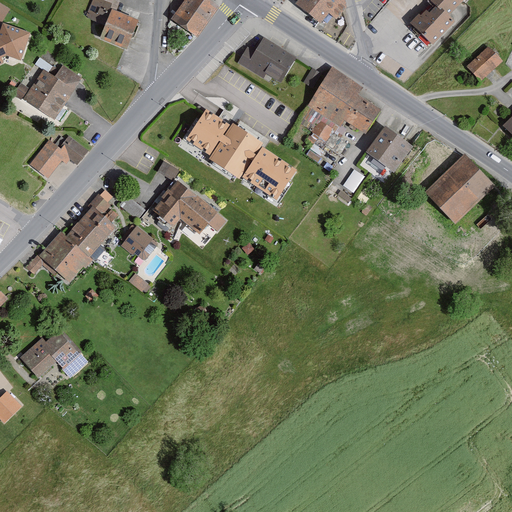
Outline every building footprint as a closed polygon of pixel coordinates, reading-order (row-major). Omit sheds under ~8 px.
[(128,49),(139,21),(116,12),(120,0),(92,0),(86,17),(106,25),(101,39),(128,49)] [(209,0),(187,0),(173,19),(197,37),(219,7),(209,0)] [(299,0),(296,5),(321,24),(329,14),(336,20),(346,8),(344,0),(299,0)] [(437,39),(456,19),(451,14),(464,0),(436,0),(417,19),(437,39)] [(0,24),(10,9),(0,3),(0,24)] [(0,31),(0,64),(4,63),(2,58),(7,56),(20,61),(31,34),(3,24),(0,31)] [(249,43),(238,59),(278,84),(296,55),(264,36),(257,48),(249,43)] [(491,44),(470,63),(481,75),(502,57),(491,44)] [(56,120),(82,79),(62,67),(56,77),(43,69),(24,100),(56,120)] [(363,88),(331,68),(307,106),(340,127),(344,122),(365,135),(381,109),(358,95),(363,88)] [(13,95),(21,100),(29,88),(21,83),(13,95)] [(231,126),(207,109),(204,113),(186,140),(211,157),(209,159),(239,179),(241,175),(276,199),(296,171),(261,147),(263,144),(233,123),(231,126)] [(412,147),(385,127),(367,151),(394,172),(412,147)] [(49,140),(29,165),(48,180),(62,161),(66,164),(70,160),(77,165),(89,151),(69,136),(59,148),(49,140)] [(425,192),(455,224),(495,186),(466,155),(425,192)] [(174,179),(180,168),(165,160),(159,171),(174,179)] [(355,168),(344,184),(355,192),(366,175),(355,168)] [(208,224),(217,213),(178,182),(154,211),(173,226),(180,217),(200,233),(208,224)] [(88,257),(114,227),(94,209),(67,239),(60,233),(40,256),(69,281),(89,259),(88,257)] [(227,221),(217,213),(208,224),(218,231),(227,221)] [(154,239),(137,226),(120,246),(133,256),(135,254),(142,260),(146,260),(157,247),(151,242),(154,239)] [(137,272),(130,280),(142,290),(149,282),(137,272)] [(0,307),(9,299),(0,290),(0,307)] [(43,339),(22,358),(39,377),(57,360),(64,367),(81,351),(61,330),(47,343),(43,339)] [(0,398),(0,419),(4,424),(21,408),(6,392),(0,398)]
